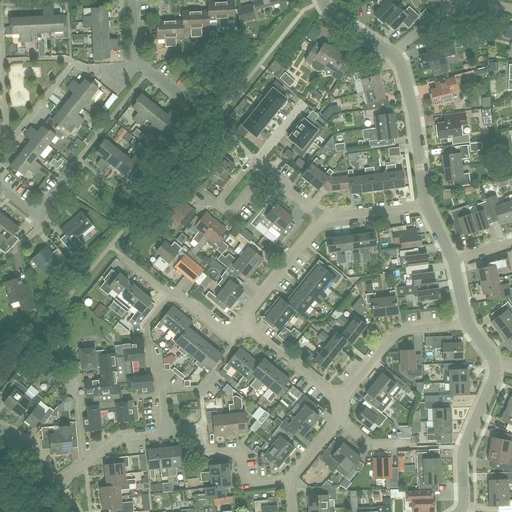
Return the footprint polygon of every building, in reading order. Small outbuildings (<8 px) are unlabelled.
[(278,3),(277,0),(252,0),(256,10),(278,3)] [(385,21),(396,8),(390,3),(392,0),(379,0),(384,4),(374,14),(383,22),(385,21)] [(220,2),(222,28),(227,27),(227,19),(234,18),(233,1),(220,2)] [(209,28),(207,2),(207,10),(195,11),(196,37),(201,37),(201,29),(209,28)] [(207,2),(209,28),(208,20),(216,20),(216,28),(222,28),(220,2),(207,2)] [(251,5),(238,9),(239,23),(255,19),(251,5)] [(83,22),(108,21),(107,6),(98,7),(98,8),(91,9),(91,16),(83,17),(83,22)] [(404,12),(397,7),(396,8),(385,21),(394,29),(403,19),(411,26),(420,16),(409,6),(404,12)] [(52,7),(47,8),(48,33),(63,32),(62,23),(61,24),(60,16),(53,16),(52,7)] [(48,33),(47,8),(42,8),(42,16),(35,17),(36,33),(48,33)] [(182,29),(190,29),(191,37),(196,37),(195,11),(181,12),(182,29)] [(169,20),(170,47),(176,46),(175,38),(183,38),(182,29),(181,12),(182,20),(169,20)] [(25,42),(23,17),(9,18),(9,26),(11,26),(11,34),(19,34),(20,50),(25,50),(24,42),(25,42)] [(29,34),(36,33),(35,17),(23,17),(25,42),(30,42),(29,34)] [(156,32),(156,38),(156,39),(164,39),(165,47),(170,47),(169,20),(156,21),(156,32)] [(92,34),(108,33),(108,21),(83,22),(83,27),(92,27),(92,34)] [(108,33),(92,34),(93,46),(117,44),(117,39),(109,40),(108,33)] [(469,43),(467,35),(455,38),(456,40),(453,41),(454,46),(457,46),(458,46),(469,43)] [(427,47),(428,54),(420,56),(424,70),(432,68),(434,74),(447,71),(443,57),(454,54),(451,40),(427,47)] [(314,46),(305,60),(307,62),(311,64),(312,66),(313,67),(314,68),(315,70),(317,70),(318,71),(320,71),(322,71),(335,50),(324,43),(322,46),(316,43),(314,46)] [(117,44),(93,46),(93,60),(102,60),(101,58),(109,58),(109,50),(117,50),(117,44)] [(335,50),(322,71),(325,73),(325,77),(329,76),(332,78),(339,82),(348,68),(350,64),(344,60),(346,57),(335,50)] [(368,62),(364,50),(359,51),(362,63),(368,62)] [(284,69),(274,61),(268,68),(276,74),(274,76),(278,79),(284,69)] [(499,63),(490,63),(490,72),(498,72),(499,63)] [(364,92),(382,87),(378,74),(372,76),(370,69),(353,74),(355,81),(360,79),(364,92)] [(457,92),(454,78),(435,83),(436,89),(431,90),(435,106),(452,101),(450,94),(457,92)] [(84,93),(90,98),(98,88),(92,83),(91,84),(85,79),(80,85),(73,80),(70,84),(83,94),(84,93)] [(280,108),(281,109),(286,102),(285,101),(286,99),(279,94),(283,88),(275,81),(263,96),(278,109),(280,108)] [(76,103),(82,108),(90,98),(84,93),(83,94),(70,84),(67,88),(73,94),(68,100),(75,105),(76,103)] [(385,99),(382,87),(364,92),(367,104),(362,105),(363,110),(365,110),(378,108),(380,108),(378,101),(385,99)] [(321,102),(325,97),(313,88),(309,92),(321,102)] [(136,122),(152,103),(141,94),(135,101),(136,102),(131,108),(137,113),(132,119),(136,122)] [(263,96),(260,94),(256,98),(261,102),(257,107),(271,118),(278,109),(263,96)] [(68,114),(80,124),(84,120),(77,114),(82,108),(76,103),(75,105),(68,100),(60,110),(67,115),(68,114)] [(146,119),(151,123),(161,111),(152,103),(136,122),(140,126),(146,119)] [(257,107),(249,117),(263,128),(271,118),(257,107)] [(161,111),(151,123),(160,131),(176,111),(172,108),(166,115),(161,111)] [(378,108),(365,110),(366,117),(374,116),(375,128),(394,126),(393,113),(379,115),(378,108)] [(60,110),(52,120),(59,125),(55,129),(63,135),(66,138),(71,132),(66,128),(71,123),(77,128),(80,124),(68,114),(67,115),(60,110)] [(176,111),(160,131),(171,140),(177,134),(175,133),(180,126),(174,122),(180,115),(176,111)] [(439,138),(452,136),(453,144),(468,142),(467,134),(460,135),(459,125),(466,124),(465,112),(444,115),(445,122),(437,123),(439,138)] [(247,115),(235,131),(243,138),(248,132),(256,138),(263,128),(249,117),(247,115)] [(300,120),(295,126),(296,127),(295,129),(312,143),(324,128),(315,121),(311,125),(303,119),(302,121),(300,120)] [(63,135),(55,129),(52,126),(48,131),(42,126),(37,132),(30,127),(27,131),(40,141),(41,140),(48,145),(55,135),(60,139),(63,135)] [(396,138),(396,137),(398,137),(397,130),(395,130),(394,126),(375,128),(370,129),(371,136),(368,137),(370,148),(383,146),(382,139),(396,138)] [(126,132),(121,128),(116,134),(121,138),(126,132)] [(139,140),(143,135),(136,129),(132,134),(139,140)] [(295,129),(287,139),(295,145),(292,149),(301,157),(312,143),(295,129)] [(40,141),(27,131),(24,135),(30,140),(26,146),(32,151),(33,150),(39,155),(48,145),(41,140),(40,141)] [(100,167),(116,148),(104,139),(99,146),(100,146),(95,153),(101,158),(96,164),(100,167)] [(481,143),(469,144),(470,152),(482,151),(481,143)] [(441,156),(443,168),(462,166),(461,159),(469,158),(467,145),(453,147),(454,154),(441,156)] [(32,151),(26,146),(18,156),(24,161),(25,160),(38,171),(41,166),(35,161),(39,155),(33,150),(32,151)] [(389,156),(400,155),(399,147),(388,149),(389,156)] [(116,148),(100,167),(104,171),(109,164),(115,169),(125,156),(116,148)] [(213,172),(224,158),(214,150),(206,159),(201,156),(195,163),(204,170),(206,167),(213,172)] [(125,156),(115,169),(124,176),(140,157),(136,154),(131,160),(125,156)] [(24,161),(18,156),(9,166),(16,171),(17,170),(23,175),(28,169),(35,175),(38,171),(25,160),(24,161)] [(140,157),(124,176),(135,185),(141,179),(140,178),(144,172),(138,167),(144,160),(140,157)] [(229,178),(226,175),(234,166),(231,163),(232,161),(231,159),(229,158),(228,158),(226,159),(224,158),(213,172),(219,177),(214,183),(221,188),(229,178)] [(301,176),(310,183),(320,171),(315,167),(320,161),(316,158),(301,176)] [(49,163),(59,171),(65,164),(60,159),(57,162),(53,159),(49,163)] [(390,165),(393,189),(404,187),(402,171),(395,172),(395,164),(390,165)] [(380,174),(382,190),(393,189),(390,165),(386,165),(387,173),(380,174)] [(462,166),(443,168),(444,174),(443,174),(443,180),(445,180),(445,181),(457,179),(458,186),(471,185),(469,173),(463,174),(462,166)] [(369,168),(372,191),(382,190),(380,174),(374,174),(373,167),(369,168)] [(365,175),(359,176),(361,193),(372,191),(369,168),(364,168),(365,175)] [(320,171),(310,183),(318,190),(322,186),(329,176),(333,172),(329,169),(324,175),(320,171)] [(348,176),(350,189),(350,194),(361,193),(359,176),(353,177),(352,170),(348,170),(348,176)] [(329,176),(322,186),(328,192),(350,189),(348,176),(332,178),(329,176)] [(198,191),(201,186),(191,178),(187,183),(198,191)] [(187,183),(183,187),(194,196),(198,191),(187,183)] [(492,222),(498,220),(499,224),(511,220),(505,204),(500,206),(496,196),(485,200),(486,202),(490,214),(492,222)] [(179,223),(185,215),(190,209),(180,201),(162,223),(168,227),(175,219),(179,223)] [(490,214),(486,202),(469,207),(476,231),(488,227),(484,215),(490,214)] [(274,223),(286,208),(283,205),(281,208),(276,204),(267,215),(262,211),(251,224),(255,228),(260,223),(268,230),(274,223)] [(476,231),(469,207),(468,205),(460,208),(461,210),(451,213),(455,225),(460,223),(464,235),(476,231)] [(286,208),(274,223),(282,231),(293,218),(288,214),(290,212),(286,208)] [(77,238),(92,225),(80,211),(60,229),(65,235),(59,240),(72,255),(83,245),(77,238)] [(0,231),(9,221),(0,213),(0,231)] [(198,244),(216,222),(206,213),(195,227),(199,231),(193,239),(198,244)] [(0,249),(5,254),(11,249),(12,247),(7,243),(13,235),(18,229),(9,221),(0,231),(0,249)] [(214,243),(226,230),(216,222),(198,244),(191,251),(196,255),(209,239),(214,243)] [(416,229),(393,232),(394,244),(400,244),(400,248),(421,246),(420,235),(417,235),(416,229)] [(374,232),(362,233),(364,248),(366,260),(370,259),(368,251),(368,247),(376,246),(374,232)] [(187,237),(182,233),(177,239),(182,244),(187,237)] [(244,252),(241,256),(256,269),(264,259),(258,254),(249,247),(247,245),(250,242),(239,233),(236,238),(241,243),(238,247),(244,252)] [(281,233),(273,244),(278,247),(286,237),(281,233)] [(364,248),(362,233),(350,235),(352,249),(361,248),(361,252),(363,260),(366,260),(364,248)] [(339,237),(341,251),(352,249),(350,235),(339,237)] [(337,251),(338,255),(339,263),(342,263),(341,255),(341,251),(339,237),(326,238),(328,252),(337,251)] [(204,270),(185,255),(182,259),(176,255),(182,248),(175,242),(171,247),(165,242),(157,251),(162,255),(161,257),(155,264),(154,264),(163,271),(163,270),(169,264),(173,258),(178,263),(175,267),(193,282),(204,270)] [(54,257),(51,254),(46,248),(33,259),(37,263),(35,265),(45,275),(52,269),(58,276),(71,265),(59,252),(54,257)] [(401,268),(405,267),(417,266),(428,264),(427,253),(406,256),(405,250),(401,251),(399,251),(401,268)] [(256,269),(241,256),(236,263),(228,257),(227,257),(226,258),(222,255),(218,259),(229,268),(231,264),(248,278),(256,269)] [(480,282),(497,278),(496,272),(509,269),(507,256),(492,259),(483,262),(484,268),(478,269),(480,282)] [(214,269),(219,263),(213,258),(208,264),(214,269)] [(311,274),(326,286),(330,281),(335,285),(343,276),(331,266),(327,270),(319,264),(311,274)] [(412,275),(413,285),(422,284),(435,282),(433,271),(418,273),(417,266),(405,267),(406,275),(412,275)] [(218,284),(237,300),(244,291),(233,282),(237,277),(227,270),(223,274),(224,275),(221,277),(223,279),(218,284)] [(119,294),(121,291),(130,281),(120,273),(111,284),(107,280),(100,288),(108,295),(113,289),(119,294)] [(303,284),(323,300),(326,296),(321,292),(326,286),(311,274),(303,284)] [(205,295),(210,288),(213,290),(218,284),(209,277),(198,290),(205,295)] [(480,282),(481,286),(479,286),(481,294),(483,294),(489,293),(490,300),(511,296),(508,283),(503,284),(502,277),(497,278),(480,282)] [(22,290),(21,286),(19,278),(4,283),(10,303),(19,301),(22,312),(35,308),(29,288),(22,290)] [(230,308),(237,300),(218,284),(218,285),(223,289),(216,297),(210,291),(206,296),(215,304),(219,299),(230,308)] [(295,294),(310,306),(314,300),(319,305),(323,300),(303,284),(295,294)] [(413,285),(397,287),(398,295),(412,293),(415,296),(418,295),(419,301),(440,299),(439,288),(423,290),(422,284),(413,285)] [(133,305),(143,293),(134,285),(126,295),(121,291),(119,294),(113,301),(127,313),(133,305)] [(383,297),(386,316),(398,314),(394,291),(389,291),(390,296),(383,297)] [(152,300),(143,293),(133,305),(138,310),(128,322),(132,325),(133,333),(141,333),(141,324),(149,314),(144,310),(152,300)] [(383,297),(376,298),(375,293),(365,294),(367,304),(371,304),(373,317),(386,316),(383,297)] [(287,303),(297,312),(307,320),(310,316),(305,311),(310,306),(295,294),(287,303)] [(350,309),(358,315),(360,317),(366,310),(360,297),(350,309)] [(273,308),(289,322),(297,312),(287,303),(281,298),(273,308)] [(497,332),(511,321),(511,317),(510,315),(511,313),(511,308),(508,302),(495,311),(499,316),(490,322),(497,332)] [(102,318),(108,308),(100,305),(95,314),(102,318)] [(169,330),(182,314),(173,306),(156,327),(160,330),(164,325),(169,330)] [(285,328),(289,322),(273,308),(264,318),(281,332),(278,336),(284,341),(291,333),(297,338),(301,334),(294,328),(291,332),(285,328)] [(339,318),(345,323),(348,321),(341,315),(342,314),(336,309),(333,313),(339,318)] [(182,314),(169,330),(176,335),(172,340),(174,342),(191,321),(182,314)] [(348,326),(359,335),(367,325),(356,316),(348,326)] [(339,318),(337,321),(343,326),(345,323),(339,318)] [(192,323),(191,321),(174,342),(180,347),(178,350),(180,352),(195,334),(188,328),(192,323)] [(511,336),(511,321),(497,332),(505,342),(511,336)] [(351,344),(359,335),(348,326),(341,335),(337,332),(336,332),(348,341),(351,344)] [(329,341),(340,351),(348,341),(336,332),(329,341)] [(195,334),(180,352),(185,356),(188,353),(192,356),(204,341),(195,334)] [(448,345),(448,337),(432,337),(432,349),(443,349),(443,359),(463,359),(462,344),(448,345)] [(157,338),(155,342),(165,348),(168,344),(157,338)] [(204,341),(192,356),(197,361),(195,364),(198,367),(213,349),(204,341)] [(340,351),(329,341),(321,351),(332,360),(340,351)] [(115,422),(117,422),(138,420),(136,407),(132,407),(132,401),(121,403),(119,385),(127,384),(128,390),(139,389),(140,394),(153,392),(151,376),(146,376),(133,378),(131,361),(144,360),(142,343),(115,346),(116,354),(107,355),(106,351),(95,352),(94,348),(80,350),(82,370),(97,369),(97,367),(100,367),(101,379),(85,380),(87,398),(92,398),(92,405),(87,406),(88,417),(83,418),(85,431),(102,429),(100,412),(116,410),(116,413),(114,413),(115,422)] [(223,368),(227,372),(232,367),(237,371),(249,356),(240,348),(223,368)] [(213,349),(198,367),(202,370),(204,367),(209,371),(221,356),(213,349)] [(311,358),(313,355),(307,349),(304,353),(311,358)] [(422,379),(422,365),(415,365),(414,350),(401,351),(401,370),(415,369),(415,379),(422,379)] [(332,360),(321,351),(313,360),(325,370),(332,360)] [(49,353),(49,354),(43,360),(59,373),(65,366),(49,353)] [(249,356),(237,371),(243,376),(239,381),(241,383),(258,363),(249,356)] [(241,383),(242,384),(243,385),(251,374),(256,378),(250,386),(252,388),(271,365),(263,358),(259,364),(258,363),(241,383)] [(444,364),(444,376),(444,383),(450,383),(468,382),(467,370),(458,370),(458,363),(444,364)] [(268,387),(280,372),(271,365),(252,388),(257,392),(263,384),(268,387)] [(223,377),(227,372),(223,368),(219,374),(223,377)] [(271,402),(283,387),(289,380),(280,372),(268,387),(273,392),(267,400),(271,402)] [(375,383),(393,398),(401,388),(402,389),(406,384),(395,375),(391,380),(383,373),(375,383)] [(15,380),(10,386),(15,389),(3,403),(6,405),(5,407),(10,411),(23,396),(15,389),(20,384),(15,380)] [(468,382),(450,383),(451,396),(469,395),(468,382)] [(371,405),(373,406),(380,412),(382,414),(394,399),(393,398),(375,383),(366,393),(375,400),(371,405)] [(231,388),(227,384),(222,390),(226,393),(232,393),(231,388)] [(416,401),(420,396),(411,389),(408,393),(416,401)] [(23,396),(10,411),(16,416),(18,415),(20,417),(26,410),(30,414),(41,401),(36,397),(32,403),(23,396)] [(233,404),(236,434),(247,433),(245,413),(239,414),(238,412),(242,408),(241,399),(236,396),(232,397),(233,404)] [(302,409),(297,415),(311,427),(320,417),(310,410),(315,404),(305,396),(297,405),(302,409)] [(72,401),(63,404),(66,413),(75,410),(72,401)] [(434,421),(451,421),(451,408),(440,409),(440,403),(426,403),(426,410),(433,409),(434,421)] [(223,415),(225,435),(236,434),(233,404),(228,405),(229,414),(223,415)] [(34,428),(39,421),(45,414),(37,407),(25,421),(34,428)] [(382,414),(380,412),(375,417),(366,409),(365,409),(363,409),(359,413),(360,415),(357,419),(369,429),(373,424),(379,428),(387,418),(382,414)] [(511,410),(507,409),(502,421),(511,425),(511,410)] [(214,436),(225,435),(223,415),(217,416),(217,411),(206,413),(207,424),(213,424),(214,436)] [(261,424),(266,418),(269,415),(264,411),(257,421),(261,424)] [(311,427),(297,415),(291,422),(286,418),(279,427),(290,435),(294,430),(303,438),(311,427)] [(434,421),(434,428),(427,428),(428,441),(441,440),(441,434),(452,434),(451,421),(434,421)] [(72,451),(72,448),(71,437),(77,437),(76,422),(70,423),(70,426),(59,427),(60,434),(62,455),(68,454),(69,451),(72,451)] [(50,439),(51,453),(54,452),(56,455),(62,455),(60,434),(49,434),(49,427),(42,428),(43,440),(50,439)] [(271,446),(286,458),(294,448),(285,441),(290,435),(279,427),(272,436),(277,440),(271,446)] [(490,449),(509,453),(511,446),(511,434),(506,433),(505,440),(492,438),(490,449)] [(334,472),(340,464),(351,451),(343,444),(335,454),(328,448),(319,459),(329,467),(334,472)] [(169,447),(172,477),(177,476),(176,467),(182,466),(180,446),(169,447)] [(278,468),(286,458),(271,446),(266,453),(261,449),(261,450),(256,446),(252,452),(257,455),(258,467),(265,466),(265,465),(269,460),(278,468)] [(158,449),(160,469),(167,468),(168,477),(172,477),(169,447),(158,449)] [(154,469),(160,469),(158,449),(147,450),(150,479),(155,479),(154,469)] [(499,469),(503,470),(511,472),(511,468),(511,459),(508,459),(509,453),(490,449),(487,461),(500,463),(499,469)] [(340,464),(346,469),(341,475),(350,482),(357,472),(353,468),(361,459),(359,457),(359,455),(354,451),(352,452),(351,451),(340,464)] [(417,472),(441,471),(441,458),(430,458),(429,453),(417,454),(417,472)] [(104,465),(105,476),(125,474),(125,468),(129,468),(128,456),(116,457),(116,464),(104,465)] [(388,478),(389,484),(398,484),(398,468),(390,468),(390,459),(374,459),(374,479),(388,478)] [(201,478),(230,475),(229,463),(209,466),(209,472),(200,473),(201,478)] [(419,491),(424,491),(431,491),(431,485),(441,484),(441,471),(417,472),(417,479),(418,478),(419,491)] [(488,493),(507,493),(507,485),(511,484),(511,472),(499,473),(500,480),(488,480),(488,493)] [(129,485),(136,485),(136,479),(126,480),(125,474),(105,476),(106,487),(129,485)] [(205,488),(231,485),(230,475),(201,478),(201,483),(211,482),(211,487),(205,488)] [(162,485),(162,492),(163,493),(173,492),(172,484),(162,485)] [(101,499),(121,497),(120,491),(130,490),(129,485),(106,487),(100,487),(101,499)] [(162,492),(162,485),(150,486),(151,493),(162,492)] [(213,499),(226,497),(225,486),(231,486),(231,485),(205,488),(206,494),(196,495),(196,501),(213,499)] [(308,509),(333,508),(333,507),(327,507),(327,500),(335,499),(334,485),(320,486),(321,495),(307,496),(308,509)] [(432,497),(431,491),(424,491),(419,491),(405,492),(406,500),(412,500),(412,511),(418,511),(434,511),(434,497),(432,497)] [(507,493),(488,493),(489,506),(501,506),(500,511),(511,511),(511,500),(508,501),(507,493)] [(122,503),(121,497),(101,499),(102,510),(121,508),(121,511),(128,511),(134,511),(133,502),(122,503)] [(232,497),(226,497),(213,499),(214,505),(233,503),(232,497)] [(261,511),(277,511),(277,506),(269,507),(268,501),(254,502),(255,511),(260,511),(262,511),(261,511)]
